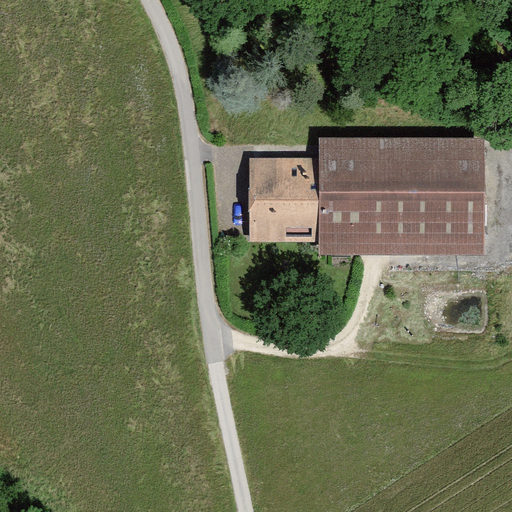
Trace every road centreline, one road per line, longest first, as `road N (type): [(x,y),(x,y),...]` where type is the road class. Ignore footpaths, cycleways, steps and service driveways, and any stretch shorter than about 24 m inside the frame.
road 1 (unclassified): [(215,347),(177,59),(150,0)]
road 2 (unclassified): [(215,347),(246,511)]
